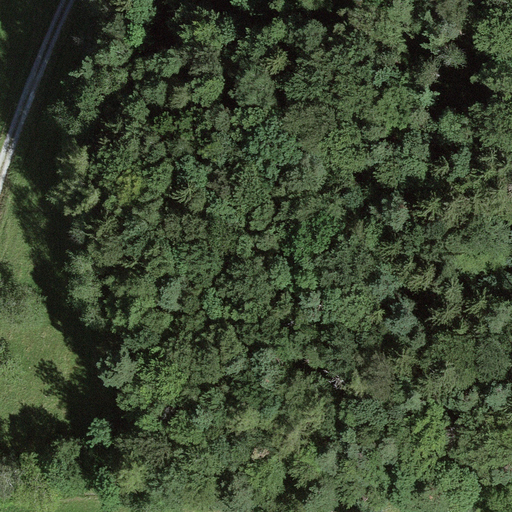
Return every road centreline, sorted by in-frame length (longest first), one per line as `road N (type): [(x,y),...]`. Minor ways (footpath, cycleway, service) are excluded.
road 1 (track): [(511,456),(429,451),(283,500),(93,483),(0,496)]
road 2 (track): [(72,0),(19,120)]
